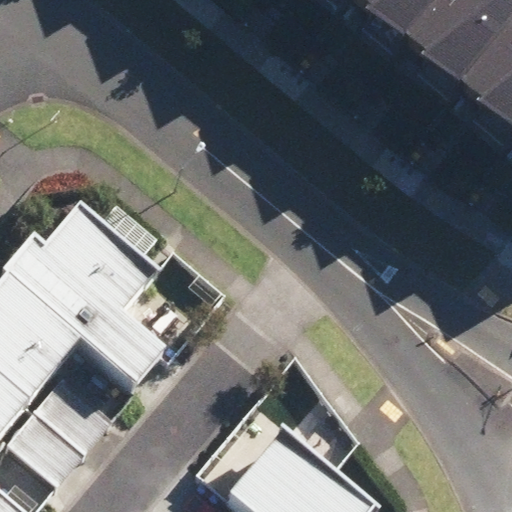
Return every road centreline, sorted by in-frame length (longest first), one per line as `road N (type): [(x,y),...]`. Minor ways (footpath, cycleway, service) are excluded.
road 1 (residential): [(31,7),(326,251)]
road 2 (residential): [(103,511),(326,251)]
road 3 (residential): [(511,474),(326,251)]
road 4 (residential): [(326,251),(511,345)]
